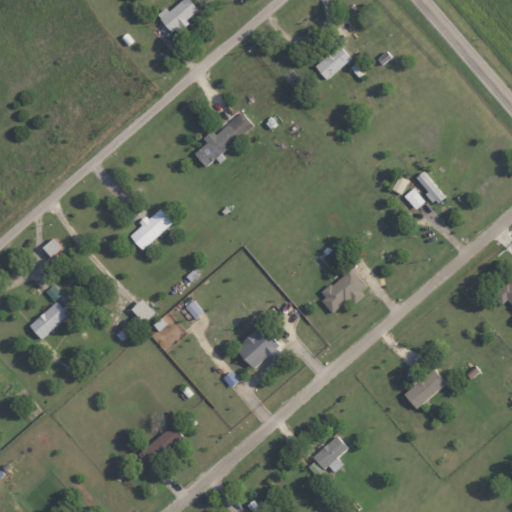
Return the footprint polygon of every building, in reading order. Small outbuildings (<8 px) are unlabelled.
[(156,14),(172,35),(188,22),(185,19),(197,10),(188,0),(180,0),(167,11),(165,8),(156,14)] [(350,60),(340,46),(314,64),(324,78),(350,60)] [(215,134),(211,131),(202,138),(206,142),(193,153),(204,166),(253,126),(242,112),(215,134)] [(435,204),(444,198),(422,171),(414,177),(435,204)] [(399,194),(407,180),(397,175),(390,189),(399,194)] [(404,193),(412,209),(423,203),(415,187),(404,193)] [(127,233),(140,249),(172,223),(160,208),(127,233)] [(41,247),(49,257),(61,248),(53,237),(41,247)] [(368,287),(350,267),(318,295),(333,312),(350,297),(353,300),(368,287)] [(511,281),(500,295),(511,306),(511,281)] [(142,323),(154,314),(142,299),(130,308),(142,323)] [(201,312),(191,300),(183,307),(193,319),(201,312)] [(28,325),(40,339),(67,314),(54,301),(28,325)] [(165,325),(160,318),(152,324),(157,331),(165,325)] [(138,328),(133,321),(115,334),(120,341),(138,328)] [(235,349),(253,368),(265,357),(269,360),(282,349),(261,326),(235,349)] [(403,393),(415,408),(445,384),(434,369),(403,393)] [(148,468),(182,437),(171,424),(137,456),(148,468)] [(347,448),(336,435),(311,456),(314,460),(306,467),(314,476),(327,465),(333,472),(341,464),(336,457),(347,448)]
